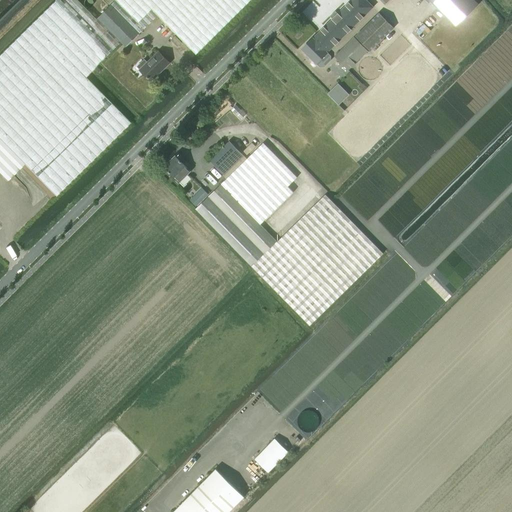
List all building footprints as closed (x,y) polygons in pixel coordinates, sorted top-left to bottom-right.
[(76,0),(54,0),(0,53),(0,140),(24,164),(55,196),(130,123),(85,77),(110,53),(121,42),(98,18),(96,20),(76,0)] [(115,0),(112,4),(98,18),(121,42),(126,47),(144,29),(115,0)] [(115,0),(144,29),(158,15),(196,55),(251,0),(115,0)] [(365,0),(351,0),(314,38),(302,49),(316,63),(328,52),(327,52),(372,7),(365,0)] [(474,0),(430,0),(456,26),(478,4),(474,0)] [(370,51),(393,28),(379,12),(355,36),(370,51)] [(182,43),(175,36),(171,40),(177,47),(182,43)] [(351,73),(360,64),(361,63),(359,61),(368,51),(354,37),(334,56),(351,73)] [(139,65),(141,68),(140,70),(151,81),(169,63),(158,52),(147,63),(144,60),(139,65)] [(334,95),(340,101),(347,93),(341,87),(334,95)] [(0,174),(7,181),(24,164),(0,140),(0,174)] [(223,175),(243,155),(230,141),(210,161),(223,175)] [(221,184),(195,209),(251,266),(277,241),(260,224),(291,193),(286,187),(295,178),(263,143),(247,158),(243,155),(223,175),(226,178),(220,184),(221,184)] [(191,172),(185,166),(175,156),(164,167),(174,177),(180,183),(191,172)] [(202,188),(196,194),(202,200),(208,194),(202,188)] [(383,254),(326,194),(252,266),(310,325),(383,254)] [(275,439),(256,458),(259,462),(268,471),(288,452),(275,439)] [(174,511),(229,511),(244,497),(216,468),(174,511)]
